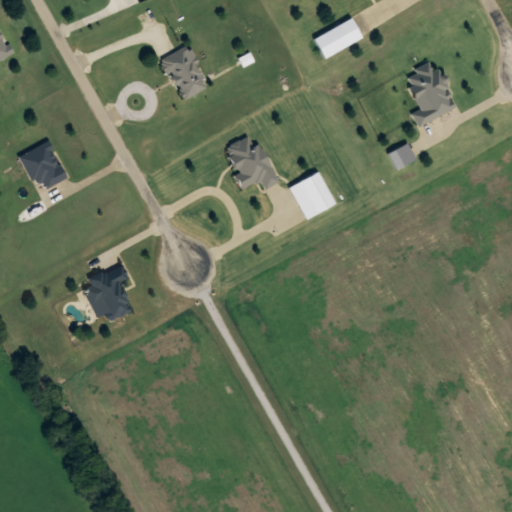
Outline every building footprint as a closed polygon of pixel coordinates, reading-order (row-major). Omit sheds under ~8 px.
[(320,35),(331,54),(362,37),(350,17),(320,35)] [(0,59),(10,54),(0,35),(0,59)] [(181,100),(208,87),(186,45),(160,59),(181,100)] [(454,110),(433,62),(404,74),(419,109),(410,113),(416,126),(454,110)] [(34,192),(66,179),(50,141),(19,154),(34,192)] [(99,300),(109,320),(130,309),(118,283),(125,280),(116,262),(85,277),(90,286),(83,290),(90,305),(99,300)]
